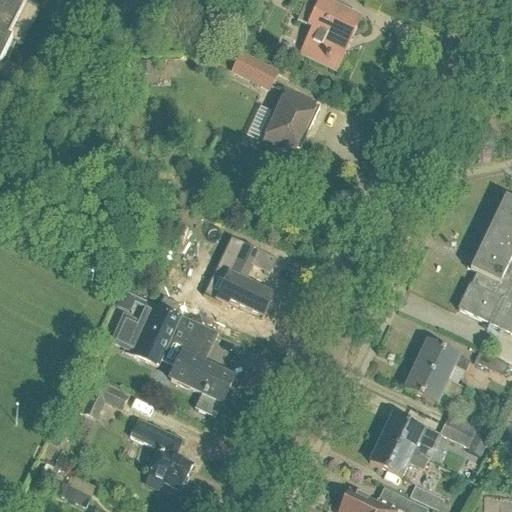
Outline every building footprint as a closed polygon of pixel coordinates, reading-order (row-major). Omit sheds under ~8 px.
[(0,0),(0,67),(10,47),(20,52),(39,14),(25,8),(28,0),(0,0)] [(335,73),(359,23),(319,5),(321,0),(307,0),(309,1),(298,25),(312,31),(300,57),(335,73)] [(270,94),(278,78),(258,68),(250,85),(270,94)] [(312,129),(320,111),(283,94),(257,147),(290,163),(308,127),(312,129)] [(469,289),(457,315),(511,340),(511,207),(509,206),(482,262),(474,258),(467,272),(476,277),(470,290),(469,289)] [(267,273),(273,260),(259,253),(237,242),(232,239),(216,271),(226,275),(212,301),(224,308),(227,302),(260,319),(272,297),(243,282),(252,266),(267,273)] [(159,312),(147,306),(123,295),(116,310),(131,318),(136,308),(144,312),(138,325),(124,319),(112,346),(157,368),(161,361),(176,368),(169,382),(202,398),(195,413),(214,422),(233,384),(199,368),(215,336),(174,318),(159,312)] [(165,300),(159,312),(174,318),(179,307),(165,300)] [(415,369),(448,385),(454,371),(466,377),(470,367),(426,346),(415,369)] [(504,381),(509,370),(480,356),(475,367),(504,381)] [(466,394),(448,385),(415,369),(404,392),(437,408),(441,398),(459,407),(466,394)] [(137,375),(127,394),(185,425),(195,406),(137,375)] [(123,417),(130,403),(97,387),(82,419),(97,426),(105,409),(123,417)] [(445,429),(487,449),(493,437),(480,430),(478,433),(450,419),(445,429)] [(380,443),(413,458),(424,435),(392,420),(380,443)] [(64,423),(60,432),(69,436),(73,427),(64,423)] [(150,479),(148,481),(149,482),(147,487),(160,494),(164,486),(180,494),(182,491),(185,491),(188,484),(186,482),(193,469),(175,460),(182,446),(138,425),(130,442),(161,457),(150,479)] [(480,462),(487,449),(445,429),(440,440),(468,454),(468,456),(480,462)] [(380,443),(369,466),(402,482),(408,469),(422,475),(427,465),(413,458),(380,443)] [(66,477),(71,465),(62,460),(57,473),(66,477)] [(47,490),(55,473),(46,469),(39,486),(47,490)] [(63,487),(57,499),(83,511),(85,511),(91,502),(63,487)] [(429,511),(441,511),(445,506),(416,492),(410,502),(429,511)] [(418,511),(384,494),(379,504),(377,508),(349,495),(341,511),(395,511),(396,511),(418,511)]
